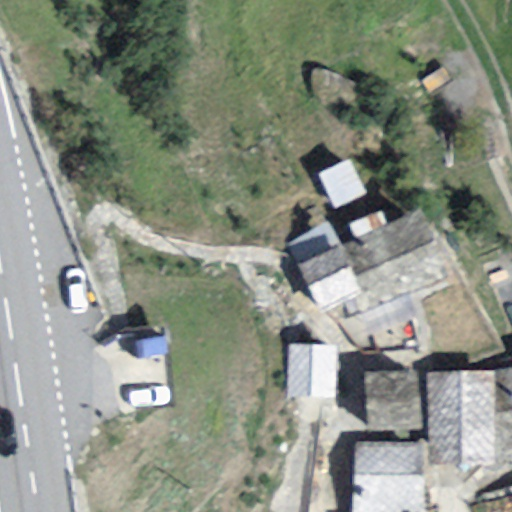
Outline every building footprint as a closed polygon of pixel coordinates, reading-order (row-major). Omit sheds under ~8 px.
[(421,206),(342,242),(364,292),(354,296),(363,316),(452,276),(421,206)] [(364,292),(342,242),(298,261),(321,311),(354,296),(364,292)] [(339,343),(291,340),(288,402),(336,404),(339,343)] [(421,426),(417,368),(363,372),(367,430),(421,426)] [(498,368),(429,369),(441,463),(501,466),(498,368)] [(424,511),(424,439),(354,439),(354,511),(424,511)]
